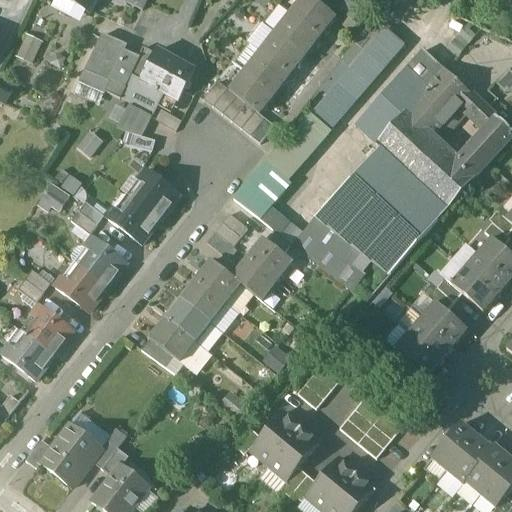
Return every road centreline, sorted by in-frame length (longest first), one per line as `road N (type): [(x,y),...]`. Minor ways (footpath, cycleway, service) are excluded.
road 1 (residential): [(0,472),(206,211)]
road 2 (residential): [(206,211),(240,166),(237,150),(213,128),(195,133),(207,203)]
